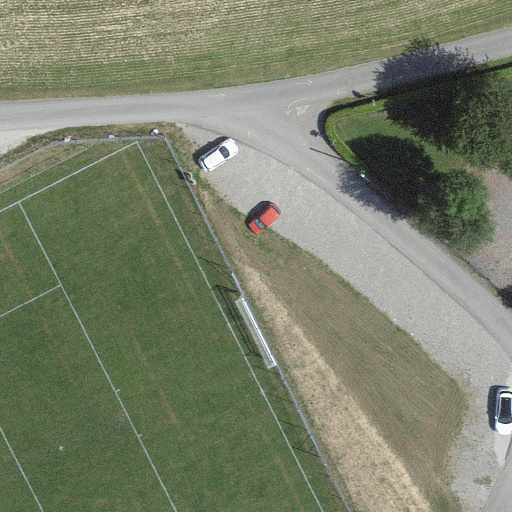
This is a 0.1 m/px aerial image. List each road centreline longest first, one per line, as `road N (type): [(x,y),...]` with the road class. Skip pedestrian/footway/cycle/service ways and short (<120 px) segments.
road 1 (residential): [(511,330),(251,114)]
road 2 (unclassified): [(511,45),(251,114)]
road 3 (unclassified): [(251,114),(0,119)]
